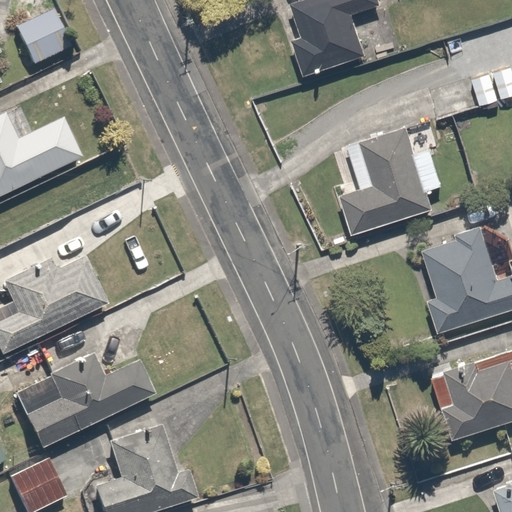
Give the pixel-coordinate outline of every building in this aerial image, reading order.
[(377,0),(290,0),(288,1),(299,34),(290,37),(301,73),(364,53),(350,12),(378,2),(377,0)] [(55,8),(17,26),(36,64),(74,46),(55,8)] [(469,41),(464,31),(450,37),(455,47),(469,41)] [(511,95),(511,77),(507,61),(425,88),(435,120),(511,95)] [(0,197),(50,173),(38,146),(40,145),(22,107),(8,114),(7,111),(0,114),(0,197)] [(413,151),(405,124),(345,143),(359,187),(338,194),(349,232),(430,206),(425,189),(440,184),(428,148),(413,151)] [(436,331),(511,305),(511,262),(507,264),(510,272),(496,276),(478,223),(453,231),(454,237),(419,247),(435,295),(425,298),(436,331)] [(47,257),(0,279),(0,282),(9,301),(0,305),(0,353),(106,303),(83,255),(53,269),(47,257)] [(430,376),(450,437),(511,417),(511,345),(440,368),(442,372),(430,376)] [(12,392),(38,447),(152,393),(136,359),(106,372),(103,365),(97,367),(90,352),(45,373),(46,376),(12,392)] [(90,485),(98,511),(148,511),(195,498),(185,468),(174,471),(158,423),(105,440),(117,477),(90,485)] [(30,511),(65,494),(46,457),(8,476),(26,511),(30,511)] [(511,511),(511,480),(492,488),(499,511),(511,511)]
